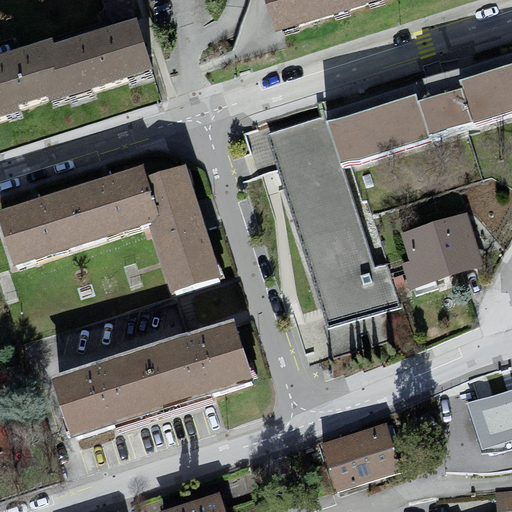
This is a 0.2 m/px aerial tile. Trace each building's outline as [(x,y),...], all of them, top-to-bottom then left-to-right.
[(253,0),(267,38),(388,0),(253,0)] [(127,21),(0,61),(0,125),(146,79),(127,21)] [(511,54),(322,114),(324,120),(339,171),(347,168),(511,117),(511,54)] [(339,171),(324,120),(269,136),(328,331),(402,309),(387,265),(375,269),(347,168),(339,171)] [(0,212),(0,218),(16,269),(148,227),(163,223),(149,179),(145,167),(0,212)] [(221,280),(186,168),(149,179),(163,223),(148,227),(170,296),(221,280)] [(463,217),(395,238),(412,292),(480,270),(463,217)] [(235,323),(53,381),(72,440),(254,382),(235,323)] [(511,387),(475,397),(489,448),(511,441),(511,387)] [(389,424),(322,444),(338,494),(404,471),(389,424)] [(178,511),(215,511),(212,501),(178,511)]
